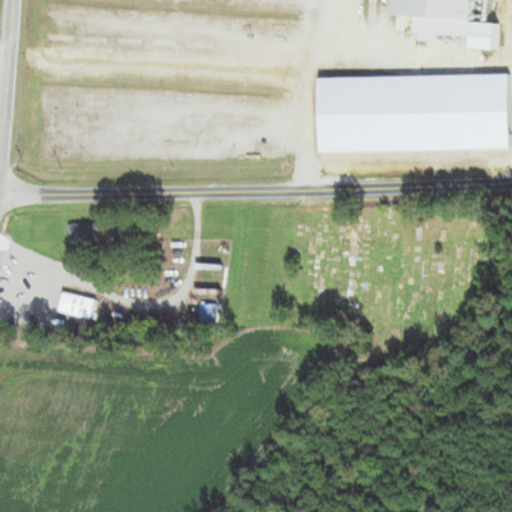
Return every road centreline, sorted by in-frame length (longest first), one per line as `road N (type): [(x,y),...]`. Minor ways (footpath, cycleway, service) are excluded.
road 1 (residential): [(0,195),(511,183)]
road 2 (secondary): [(0,163),(12,0)]
